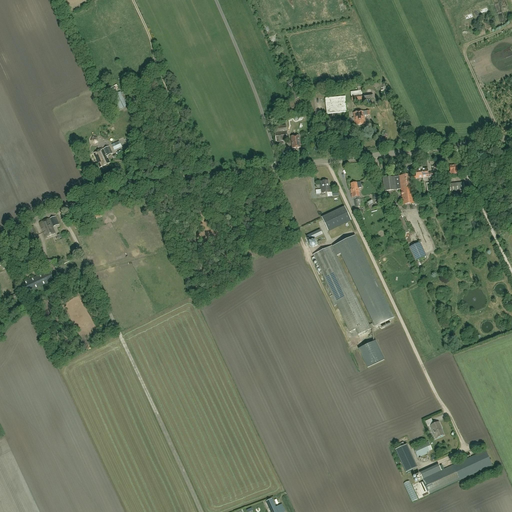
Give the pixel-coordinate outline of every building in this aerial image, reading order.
[(294,100),(277,108),(281,116),(305,105),(295,83),(288,86),(294,100)] [(113,96),(120,110),(128,106),(121,92),(113,96)] [(332,114),(332,117),(333,117),(334,118),(335,118),(336,117),(337,117),(337,116),(337,114),(347,112),(345,96),(325,98),(327,115),(332,114)] [(370,115),(369,111),(353,113),(355,126),(365,124),(364,115),(366,115),(370,115)] [(286,125),(285,125),(273,127),(274,133),(275,133),(276,141),(288,140),(286,125)] [(300,148),(299,136),(291,137),(292,148),(300,148)] [(112,145),(115,150),(122,147),(119,142),(112,145)] [(112,154),(109,146),(93,154),(100,168),(110,163),(108,158),(107,156),(112,154)] [(450,172),(449,172),(450,175),(458,174),(457,165),(450,166),(450,172)] [(395,177),(383,178),(384,191),(396,190),(401,189),(403,205),(414,203),(411,179),(422,178),(421,169),(415,170),(416,175),(411,175),(399,176),(395,177)] [(427,169),(421,169),(422,178),(433,176),(433,172),(428,173),(427,169)] [(321,182),(321,185),(320,185),(321,193),(331,192),(330,187),(329,187),(328,181),(321,182)] [(361,206),(360,196),(359,193),(360,192),(359,188),(361,188),(360,182),(351,183),(352,189),(350,189),(352,198),(354,197),(355,207),(361,206)] [(301,210),(296,211),(297,218),(324,215),(322,203),(300,205),(301,210)] [(328,232),(351,221),(344,207),(321,218),(328,232)] [(102,217),(100,210),(94,212),(97,219),(102,217)] [(59,225),(56,216),(40,223),(46,237),(55,233),(53,227),(59,225)] [(402,216),(396,219),(403,235),(409,232),(402,216)] [(39,239),(33,227),(28,229),(33,242),(39,239)] [(320,230),(306,236),(308,241),(322,235),(320,230)] [(332,247),(334,251),(332,246),(313,255),(350,332),(356,329),(358,335),(371,329),(366,319),(336,255),(340,253),(375,327),(380,325),(381,328),(391,324),(389,320),(393,318),(355,236),(332,247)] [(409,248),(415,261),(426,256),(420,243),(409,248)] [(26,293),(31,291),(84,267),(79,257),(21,283),(26,293)] [(20,292),(10,296),(12,301),(21,297),(20,292)] [(15,311),(15,310),(18,308),(21,307),(19,304),(13,308),(6,312),(8,315),(15,311)] [(362,356),(365,363),(367,368),(384,360),(382,355),(378,346),(375,341),(359,349),(362,356)] [(439,422),(430,426),(436,438),(444,435),(440,426),(439,422)] [(426,452),(429,451),(432,450),(428,441),(413,448),(418,458),(427,454),(426,452)] [(396,450),(406,473),(418,468),(407,445),(396,450)] [(485,450),(453,465),(441,471),(438,464),(420,473),(422,479),(429,494),(459,480),(492,465),(485,450)] [(271,511),(278,511),(272,499),(267,501),(271,511)]
